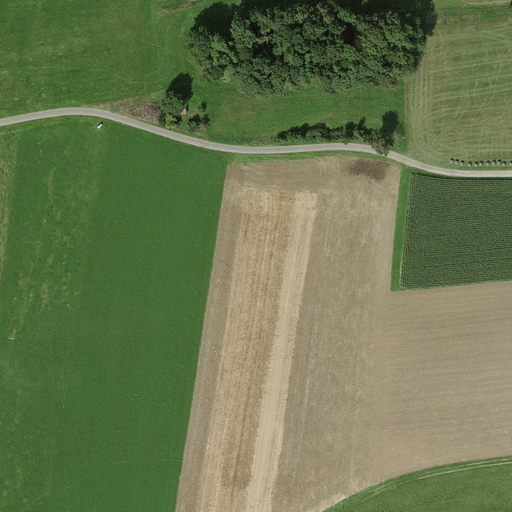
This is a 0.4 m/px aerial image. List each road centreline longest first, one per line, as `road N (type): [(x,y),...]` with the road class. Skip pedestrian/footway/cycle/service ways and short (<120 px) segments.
road 1 (track): [(511,174),(452,173),(358,148),(220,148),(90,112),(0,122)]
road 2 (track): [(344,511),(423,474),(511,462)]
